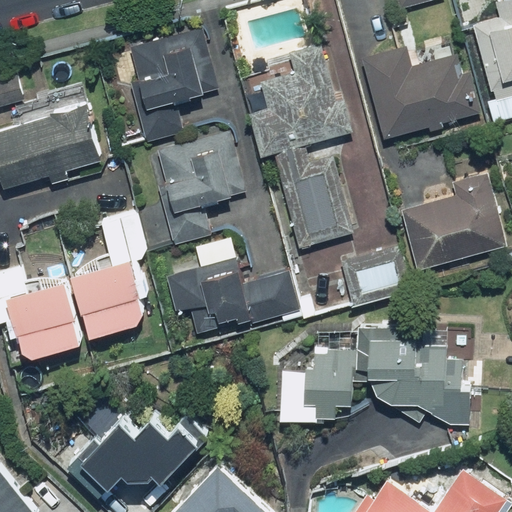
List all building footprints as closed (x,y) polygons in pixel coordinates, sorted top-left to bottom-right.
[(511,0),(503,0),(506,11),(484,17),(503,93),(496,95),(501,114),(511,111),(511,0)] [(130,43),(156,134),(192,124),(182,90),(224,78),(208,21),(130,43)] [(308,239),(359,226),(340,149),(319,154),(314,134),(363,122),(355,89),(342,92),(328,36),(295,44),(300,63),(266,71),(274,100),(260,103),(271,145),(283,142),(308,239)] [(414,36),(372,48),(394,128),(487,102),(471,43),(419,57),(414,36)] [(27,62),(0,70),(0,102),(36,91),(27,62)] [(0,127),(0,137),(13,179),(51,167),(55,179),(82,171),(78,159),(116,147),(101,96),(0,127)] [(210,194),(252,181),(233,118),(153,142),(180,236),(219,225),(210,194)] [(461,190),(411,204),(427,261),(511,237),(511,226),(495,167),(457,178),(461,190)] [(94,329),(163,310),(146,251),(155,248),(144,206),(106,216),(117,254),(83,263),(94,329)] [(256,274),(244,230),(203,242),(209,262),(176,271),(186,307),(200,303),(207,327),(301,301),(291,264),(256,274)] [(398,241),(350,253),(361,296),(409,284),(398,241)] [(32,260),(0,268),(0,293),(7,318),(22,314),(31,346),(94,329),(83,263),(36,276),(32,260)] [(378,376),(424,421),(453,388),(470,389),(473,351),(457,350),(459,321),(369,316),(365,375),(378,376)] [(364,393),(367,328),(318,326),(316,366),(289,365),(287,411),(326,413),(326,407),(347,408),(347,393),(364,393)] [(107,487),(146,452),(181,458),(216,426),(195,403),(181,415),(167,400),(151,415),(139,402),(79,456),(107,487)] [(0,511),(41,511),(49,506),(1,445),(0,445),(0,511)] [(231,453),(174,511),(288,511),(291,509),(231,453)] [(394,465),(356,511),(505,511),(511,504),(511,496),(474,466),(442,505),(394,465)]
